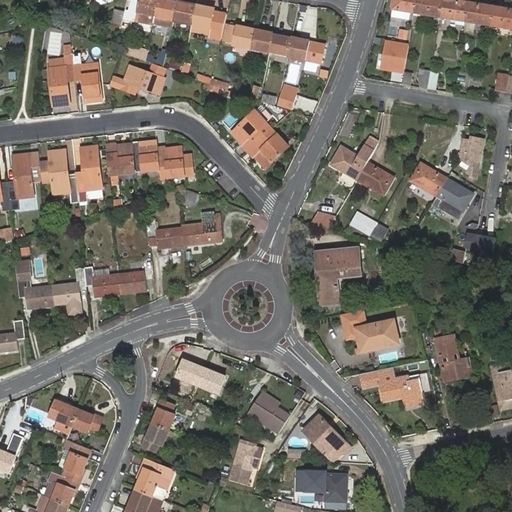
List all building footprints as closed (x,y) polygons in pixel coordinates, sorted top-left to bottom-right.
[(156,23),(160,0),(140,0),(137,19),(156,23)] [(178,5),(179,1),(172,0),(160,0),(156,23),(173,27),(174,22),(178,5)] [(406,9),(415,10),(417,0),(408,0),(408,2),(402,1),(401,0),(394,0),(394,7),(401,8),(400,11),(405,12),(406,9)] [(424,16),(441,18),(444,0),(441,0),(417,0),(415,10),(424,12),(424,16)] [(441,18),(467,23),(470,5),(471,2),(457,0),(444,0),(441,18)] [(193,25),(197,5),(190,3),(189,6),(178,5),(174,22),(193,25)] [(205,7),(197,5),(193,25),(212,29),(211,33),(223,36),(228,15),(215,12),(205,10),(205,7)] [(467,23),(493,27),(496,9),(470,5),(467,23)] [(511,29),(511,11),(507,11),(508,9),(496,6),(496,9),(493,27),(511,29)] [(123,23),(126,11),(116,8),(113,21),(123,23)] [(253,49),(257,30),(249,28),(248,30),(238,28),(234,45),(253,49)] [(397,38),(406,39),(407,30),(398,29),(397,38)] [(271,53),(274,36),(264,34),(265,32),(257,30),(253,49),(271,53)] [(290,57),(294,38),(286,36),(285,38),(274,36),(271,53),(290,57)] [(312,42),(294,38),(290,57),(308,60),(311,48),(312,42)] [(381,39),(379,70),(404,72),(406,41),(381,39)] [(73,49),(76,75),(84,74),(87,101),(103,100),(98,58),(83,59),(81,48),(73,49)] [(319,49),(311,48),(308,60),(316,62),(319,49)] [(68,76),(76,75),(73,49),(65,50),(64,50),(66,61),(50,62),(54,105),(70,103),(68,76)] [(134,50),(132,55),(142,59),(145,54),(134,50)] [(155,57),(149,55),(148,61),(165,67),(168,51),(164,50),(163,54),(160,53),(158,61),(154,60),(155,57)] [(115,76),(112,83),(138,92),(140,84),(162,91),(167,76),(132,64),(126,79),(115,76)] [(421,69),(418,87),(429,88),(432,72),(432,70),(421,69)] [(410,84),(412,72),(402,71),(401,83),(410,84)] [(440,73),(432,72),(429,88),(438,90),(440,73)] [(498,90),(508,92),(511,74),(501,73),(498,90)] [(223,81),(220,87),(231,90),(233,84),(223,81)] [(286,92),(282,106),(296,110),(300,96),(286,92)] [(266,95),(265,101),(276,104),(277,97),(266,95)] [(250,150),(274,127),(257,109),(234,130),(239,136),(241,134),(246,140),(244,142),(243,143),(250,150)] [(291,145),(274,127),(250,150),(256,156),(257,155),(259,153),(265,159),(262,162),(268,167),(291,145)] [(366,163),(367,161),(379,142),(369,136),(358,155),(356,158),(366,163)] [(469,140),(462,139),(458,159),(470,167),(466,173),(478,180),(485,139),(470,137),(469,140)] [(158,147),(157,140),(151,141),(151,144),(142,145),(142,142),(142,140),(134,141),(134,143),(137,172),(160,170),(158,147)] [(118,143),(108,144),(112,175),(137,172),(134,143),(127,144),(127,147),(118,148),(118,145),(118,143)] [(85,174),(78,175),(81,201),(88,200),(87,189),(104,188),(99,145),(82,147),(85,174)] [(167,146),(158,147),(160,170),(161,178),(194,175),(192,159),(184,160),(184,155),(182,146),(176,147),(176,149),(167,150),(167,148),(167,146)] [(331,164),(358,180),(366,163),(356,158),(358,155),(342,146),(331,164)] [(81,201),(78,175),(70,176),(66,149),(50,151),(55,193),(71,191),(73,202),(81,201)] [(40,153),(30,154),(34,184),(43,183),(40,153)] [(17,183),(9,184),(12,210),(20,209),(19,197),(35,195),(34,184),(30,154),(14,155),(17,183)] [(366,163),(358,180),(384,194),(394,177),(376,166),(375,169),(366,163)] [(439,194),(448,181),(440,176),(441,175),(423,163),(413,181),(433,193),(433,191),(439,194)] [(12,210),(9,184),(1,185),(0,174),(0,199),(3,199),(4,210),(12,210)] [(456,185),(448,181),(439,194),(445,198),(444,199),(465,211),(475,194),(456,183),(456,185)] [(196,201),(199,194),(186,189),(183,197),(186,198),(196,201)] [(194,208),(196,201),(186,198),(184,204),(194,208)] [(316,213),(334,221),(341,208),(323,201),(316,213)] [(359,211),(351,223),(370,234),(368,239),(382,242),(390,229),(359,211)] [(183,227),(185,246),(224,241),(222,223),(220,223),(220,216),(215,216),(215,212),(207,213),(207,224),(183,227)] [(160,249),(185,246),(183,227),(157,230),(156,220),(148,221),(149,236),(158,235),(159,243),(160,249)] [(14,230),(3,231),(4,242),(15,240),(14,230)] [(16,233),(18,241),(27,238),(24,230),(16,233)] [(497,238),(467,233),(465,249),(494,254),(497,238)] [(150,244),(159,243),(158,235),(149,236),(150,244)] [(31,246),(20,248),(21,256),(32,254),(31,246)] [(319,256),(320,268),(324,268),(325,278),(321,278),(323,305),(339,304),(337,278),(362,276),(360,253),(319,256)] [(147,279),(155,279),(153,260),(145,261),(146,272),(121,276),(123,295),(148,291),(147,279)] [(31,308),(56,305),(54,287),(34,290),(31,266),(17,268),(21,298),(30,297),(31,308)] [(94,268),(86,269),(88,287),(96,286),(98,298),(123,295),(121,276),(95,279),(94,268)] [(54,287),(56,305),(70,304),(71,314),(83,312),(80,288),(88,287),(86,269),(78,270),(79,284),(54,287)] [(373,347),(374,349),(399,344),(394,322),(368,328),(365,314),(344,318),(347,332),(358,330),(360,338),(362,349),(373,347)] [(18,339),(26,338),(24,321),(16,322),(17,333),(0,334),(0,353),(20,351),(18,339)] [(458,354),(454,336),(447,337),(445,328),(435,330),(441,358),(442,357),(443,364),(442,364),(446,382),(452,380),(451,377),(470,374),(469,368),(471,367),(469,358),(456,361),(454,355),(458,354)] [(349,341),(360,338),(358,330),(347,332),(349,341)] [(374,352),(374,349),(373,347),(362,349),(357,350),(358,356),(374,352)] [(178,377),(199,386),(206,369),(185,361),(178,377)] [(511,362),(492,367),(494,375),(511,370),(511,362)] [(473,376),(471,367),(469,368),(470,374),(451,377),(452,380),(473,376)] [(395,368),(363,375),(366,389),(382,386),(383,392),(385,403),(398,400),(398,401),(404,400),(405,408),(428,403),(426,393),(424,394),(420,375),(404,378),(403,373),(396,375),(395,368)] [(206,369),(199,386),(220,394),(227,377),(206,369)] [(419,369),(403,373),(404,378),(420,375),(419,369)] [(511,370),(494,375),(500,403),(511,400),(511,370)] [(265,392),(261,396),(278,407),(281,403),(265,392)] [(251,414),(281,433),(292,416),(278,407),(261,396),(251,414)] [(75,425),(82,408),(67,402),(68,400),(59,397),(53,412),(61,415),(60,418),(75,425)] [(511,400),(500,403),(502,410),(511,408),(511,400)] [(155,425),(171,431),(177,416),(173,414),(176,407),(162,401),(159,409),(161,409),(155,425)] [(97,415),(82,408),(75,425),(90,431),(92,427),(100,431),(106,416),(97,412),(97,415)] [(353,450),(333,429),(331,430),(328,427),(330,425),(322,417),(306,432),(315,442),(318,439),(329,451),(331,453),(335,449),(341,455),(348,455),(353,450)] [(164,446),(171,431),(155,425),(149,440),(147,439),(143,447),(158,452),(161,445),(164,446)] [(72,468),(69,476),(84,481),(87,474),(85,473),(95,448),(70,438),(66,448),(74,451),(69,466),(72,468)] [(326,454),(329,451),(318,439),(315,442),(326,454)] [(237,456),(260,457),(262,451),(240,445),(237,456)] [(4,449),(0,447),(0,469),(10,474),(17,458),(3,451),(4,449)] [(74,451),(66,448),(60,462),(69,466),(74,451)] [(306,451),(289,450),(289,457),(305,458),(306,451)] [(260,457),(237,456),(231,479),(249,483),(253,467),(258,468),(260,457)] [(170,491),(177,471),(147,459),(144,468),(147,469),(142,480),(138,491),(155,498),(160,487),(170,491)] [(330,470),(298,469),(297,492),(325,493),(325,503),(349,504),(350,474),(330,473),(330,470)] [(84,481),(69,476),(66,484),(54,479),(47,494),(56,497),(73,504),(79,489),(81,490),(84,481)] [(24,487),(18,485),(15,492),(20,494),(24,487)] [(160,511),(165,501),(155,498),(138,491),(130,511),(131,511),(160,511)] [(69,511),(73,504),(56,497),(47,494),(41,510),(28,504),(25,511),(69,511)]
